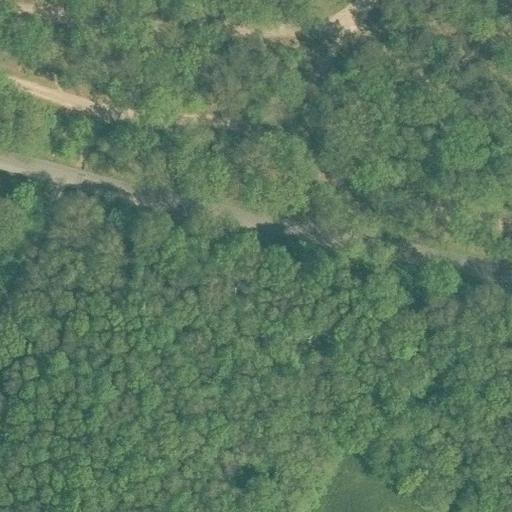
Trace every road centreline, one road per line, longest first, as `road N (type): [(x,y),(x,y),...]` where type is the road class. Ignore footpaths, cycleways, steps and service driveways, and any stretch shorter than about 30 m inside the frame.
road 1 (track): [(0,79),(106,112),(240,126),(391,199),(511,225)]
road 2 (unclassified): [(0,160),(511,276)]
road 3 (track): [(371,0),(322,33),(278,38),(79,24),(0,9)]
